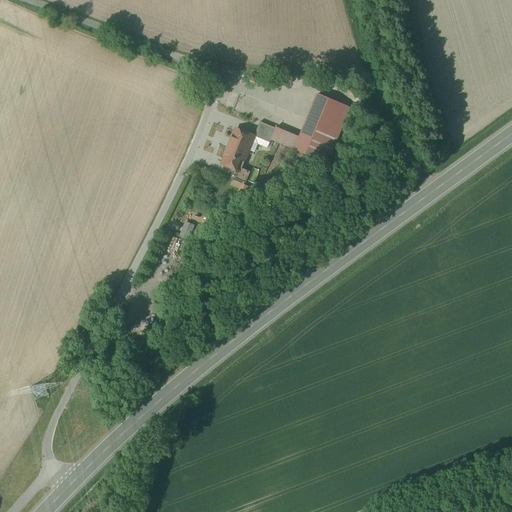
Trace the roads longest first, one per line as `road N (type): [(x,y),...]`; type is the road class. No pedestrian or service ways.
road 1 (unclassified): [(23,0),(213,76),(188,159),(50,432),(47,474)]
road 2 (secondary): [(511,135),(221,349),(45,511)]
